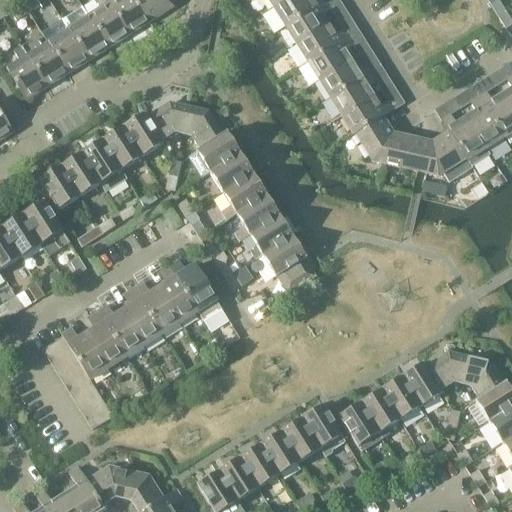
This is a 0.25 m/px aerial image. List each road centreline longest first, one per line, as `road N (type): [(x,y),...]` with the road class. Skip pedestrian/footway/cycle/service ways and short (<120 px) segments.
road 1 (residential): [(0,341),(183,229),(236,318)]
road 2 (residential): [(25,128),(85,91),(117,102),(190,56),(205,0)]
road 3 (residential): [(511,47),(415,107),(347,0)]
